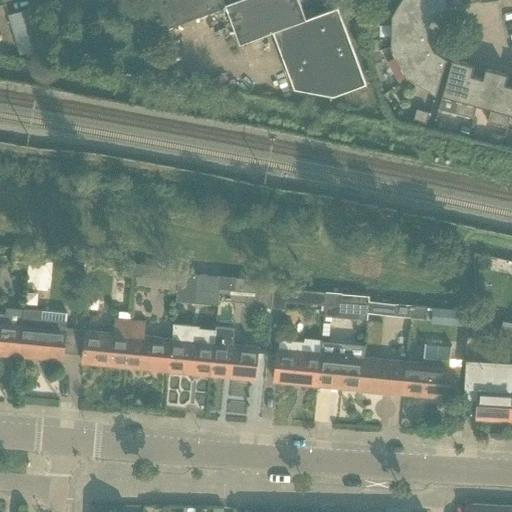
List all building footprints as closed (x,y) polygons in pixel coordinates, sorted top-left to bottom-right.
[(149,0),(160,29),(224,5),(238,42),(272,30),(292,86),(334,94),(364,84),(338,8),(303,20),(295,0),(149,0)] [(421,0),(400,0),(392,15),(428,25),(435,14),(421,0)] [(421,0),(435,14),(448,7),(448,6),(445,0),(421,0)] [(32,8),(8,15),(13,30),(36,22),(32,8)] [(392,15),(391,47),(428,38),(428,25),(392,15)] [(36,22),(13,30),(17,41),(40,34),(36,22)] [(40,34),(17,41),(21,54),(44,47),(40,34)] [(391,47),(406,76),(434,50),(428,38),(391,47)] [(367,41),(369,52),(380,50),(377,39),(367,41)] [(380,50),(369,52),(371,63),(382,61),(380,50)] [(434,50),(406,76),(435,94),(436,94),(446,58),(434,50)] [(454,113),(473,118),(476,105),(483,78),(471,75),(474,64),(473,64),(473,65),(452,59),(442,96),(457,100),(454,113)] [(483,78),(476,105),(477,105),(491,109),(487,122),(506,127),(510,114),(511,105),(511,86),(505,84),(508,73),(507,73),(506,74),(486,68),(483,78)] [(414,119),(426,123),(429,112),(417,109),(414,119)] [(12,262),(11,268),(27,269),(27,264),(28,264),(30,251),(13,249),(12,262)] [(30,251),(28,264),(48,265),(49,252),(30,251)] [(117,276),(135,277),(136,265),(118,263),(117,276)] [(136,265),(135,277),(150,279),(151,266),(136,265)] [(178,273),(175,301),(193,303),(193,298),(204,299),(203,304),(217,305),(220,277),(178,273)] [(239,294),(238,301),(258,303),(258,306),(272,307),(272,306),(274,289),(274,288),(273,288),(273,282),(241,279),(240,281),(239,290),(239,294)] [(272,306),(272,307),(284,308),(285,301),(326,305),(327,294),(327,292),(274,288),(274,289),(272,306)] [(325,308),(325,316),(367,319),(369,297),(369,296),(342,294),(342,293),(327,292),(327,294),(326,305),(325,308)] [(395,305),(394,316),(410,317),(411,306),(395,305)] [(411,306),(410,317),(425,318),(426,307),(411,306)] [(0,354),(19,356),(22,323),(24,310),(7,309),(6,315),(0,314),(0,354)] [(452,309),(451,325),(462,326),(463,310),(452,309)] [(22,323),(19,356),(63,361),(63,359),(66,328),(67,319),(67,314),(24,310),(22,323)] [(474,317),(472,337),(485,338),(487,318),(474,317)] [(83,360),(83,362),(126,367),(131,320),(113,318),(112,332),(86,330),(83,360)] [(126,367),(169,371),(172,338),(143,335),(145,321),(131,320),(126,367)] [(511,323),(503,322),(500,333),(511,335),(511,323)] [(172,338),(169,371),(175,371),(212,375),(215,342),(192,340),(193,327),(173,325),(172,338)] [(215,342),(212,375),(255,379),(258,346),(233,344),(234,327),(216,326),(215,342)] [(275,381),(318,385),(322,340),(305,339),(305,342),(280,340),(279,349),(278,349),(275,381)] [(322,341),(318,385),(360,389),(363,357),(364,345),(322,341)] [(405,361),(402,394),(445,398),(450,348),(424,346),(422,362),(405,361)] [(360,389),(402,394),(405,361),(363,357),(360,389)] [(465,360),(463,394),(464,394),(477,394),(477,398),(475,418),(510,420),(511,390),(511,382),(511,367),(480,366),(480,361),(465,360)]
